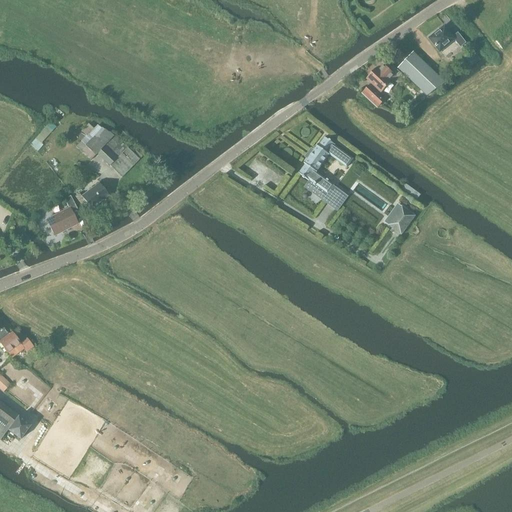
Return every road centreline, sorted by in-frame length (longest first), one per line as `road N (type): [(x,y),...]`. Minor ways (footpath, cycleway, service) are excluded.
road 1 (tertiary): [(0,292),(128,237),(451,0)]
road 2 (unknown): [(511,422),(335,511)]
